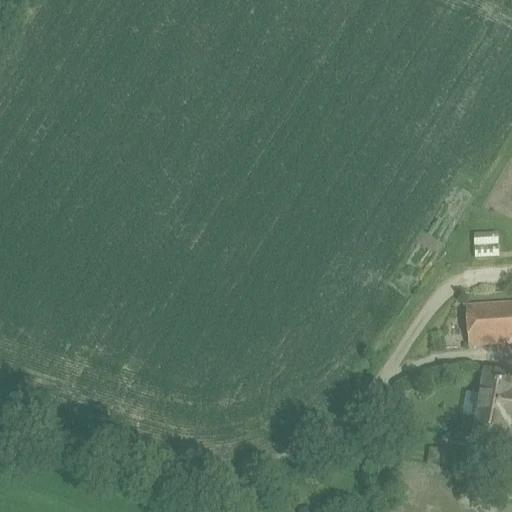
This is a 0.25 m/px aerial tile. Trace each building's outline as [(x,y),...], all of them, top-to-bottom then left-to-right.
[(498,229),(477,231),(479,253),(501,251),(498,229)] [(511,303),(465,307),(467,348),(511,344),(511,303)] [(511,376),(484,373),(475,441),(505,445),(506,437),(511,437),(511,376)] [(425,466),(444,469),(447,451),(428,448),(425,466)] [(501,498),(511,500),(511,474),(505,473),(501,498)]
